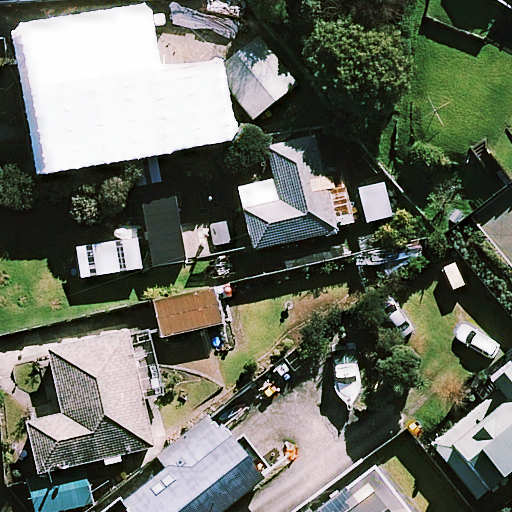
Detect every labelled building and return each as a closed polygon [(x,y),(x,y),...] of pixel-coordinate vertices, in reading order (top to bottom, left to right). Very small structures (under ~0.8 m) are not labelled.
[(45,110),(55,169),(174,150),(153,28),(97,37),(101,62),(58,69),(64,107),(45,110)] [(225,76),(262,124),(307,90),(270,42),(225,76)] [(511,178),(511,139),(506,132),(484,150),(509,181),(511,178)] [(254,216),(264,257),(348,237),(325,140),(276,152),(290,207),(254,216)] [(377,226),(402,220),(394,186),(369,193),(377,226)] [(171,344),(234,330),(226,295),(163,309),(171,344)] [(37,429),(49,481),(166,454),(140,339),(58,357),(73,421),(37,429)] [(440,448),(485,503),(511,480),(511,375),(498,387),(505,395),(440,448)] [(127,511),(245,511),(275,489),(222,420),(167,462),(176,475),(127,511)] [(50,511),(92,503),(85,474),(30,486),(35,511),(50,511)] [(392,511),(379,495),(365,507),(354,492),(328,511),(392,511)]
